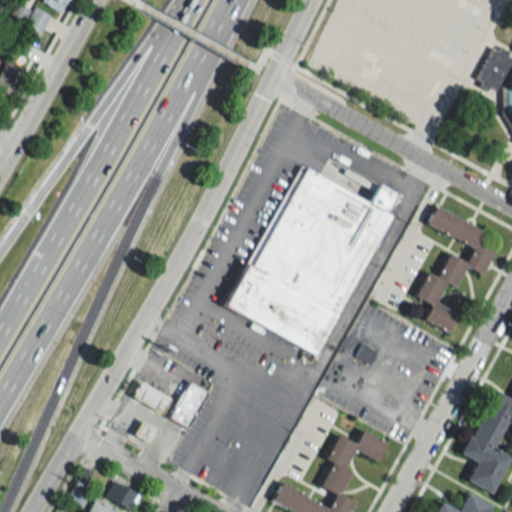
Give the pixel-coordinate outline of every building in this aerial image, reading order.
[(64,0),(39,0),(39,2),(58,12),(64,0)] [(27,10),(15,3),(8,17),(19,24),(27,10)] [(22,25),(38,34),(48,16),(32,7),(22,25)] [(511,143),(509,142),(511,136),(510,135),(497,114),(496,89),(498,85),(494,82),(490,89),(484,86),(482,90),(474,86),(476,82),(470,79),(487,47),(493,50),(495,46),(504,51),(502,55),(507,58),(503,65),(507,68),(509,65),(511,63),(511,143)] [(0,66),(0,94),(7,98),(20,70),(2,61),(0,66)] [(297,163),(219,305),(311,355),(389,214),(297,163)] [(430,206),(478,232),(472,241),(488,251),(475,275),(461,267),(449,288),(441,283),(430,302),(452,314),(442,333),(418,319),(425,305),(409,296),(422,272),(431,277),(444,253),(461,263),(468,248),(420,224),(430,206)] [(367,357),(365,345),(356,346),(357,358),(367,357)] [(186,380),(165,417),(183,427),(204,391),(186,380)] [(129,397),(138,382),(166,399),(157,414),(129,397)] [(511,394),(509,400),(490,390),(458,453),(473,461),(462,482),(485,495),(506,454),(490,446),(505,419),(511,422),(511,394)] [(130,434),(138,419),(156,430),(148,444),(130,434)] [(267,501),(286,511),(344,511),(350,502),(335,494),(346,473),(338,468),(348,450),(370,461),(380,442),(356,430),(348,444),(332,435),(319,459),(327,464),(315,487),(331,496),(323,510),(277,483),(267,501)] [(84,484),(90,473),(81,469),(76,479),(84,484)] [(128,510),(136,494),(110,481),(102,497),(128,510)] [(85,492),(70,486),(65,498),(80,504),(85,492)] [(463,493),(454,510),(438,501),(431,511),(483,511),(487,506),(463,493)] [(114,511),(90,501),(85,511),(114,511)]
